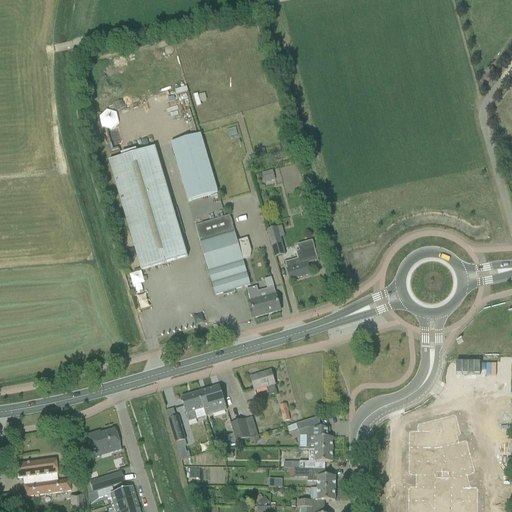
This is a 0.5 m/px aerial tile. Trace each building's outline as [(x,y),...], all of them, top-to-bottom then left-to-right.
[(171,145),(187,202),(217,194),(200,136),(171,145)] [(108,163),(138,261),(141,271),(188,257),(185,248),(167,190),(155,149),(108,163)] [(195,227),(215,296),(250,286),(229,217),(195,227)] [(267,231),(275,259),(285,256),(278,228),(267,231)] [(295,253),(298,260),(285,264),(287,271),(290,281),(310,275),(307,265),(317,262),(318,262),(312,242),(297,246),(299,252),(295,253)] [(141,271),(128,274),(132,287),(144,284),(141,271)] [(257,288),(247,291),(255,319),(280,312),(274,288),(273,288),(267,290),(258,293),(257,288)] [(251,378),(254,388),(255,392),(267,388),(269,396),(274,395),(275,397),(278,396),(270,372),(251,378)] [(220,387),(201,393),(203,401),(201,401),(206,417),(227,411),(220,387)] [(203,401),(201,393),(181,399),(188,423),(206,417),(201,401),(203,401)] [(280,406),(283,422),(290,421),(287,405),(280,406)] [(176,417),(168,420),(175,444),(185,441),(178,417),(176,417)] [(409,490),(408,511),(477,511),(478,492),(478,491),(478,490),(477,490),(476,489),(471,489),(469,477),(474,475),(475,475),(476,474),(476,473),(476,472),(469,444),(469,443),(468,442),(467,442),(466,442),(458,444),(456,438),(458,438),(459,437),(459,436),(460,435),(456,419),(455,418),(454,417),(453,417),(421,425),(420,425),(420,426),(419,427),(419,432),(413,432),(412,432),(411,433),(411,434),(410,471),(410,472),(410,473),(411,473),(417,476),(417,487),(412,487),(411,487),(410,488),(409,489),(409,490)] [(319,429),(319,418),(296,425),(298,431),(304,429),(307,429),(319,429)] [(258,437),(252,419),(244,421),(250,439),(258,437)] [(250,439),(244,421),(231,425),(236,443),(250,439)] [(333,451),(333,439),(329,439),(329,429),(319,429),(307,429),(307,443),(308,443),(308,451),(333,451)] [(99,434),(85,438),(92,461),(121,453),(115,432),(100,436),(99,434)] [(294,470),(313,470),(313,463),(332,463),(333,451),(308,451),(308,463),(299,462),(299,463),(299,470),(294,470)] [(22,486),(24,497),(70,491),(69,481),(58,482),(55,460),(16,466),(18,480),(22,479),(23,486),(22,486)] [(318,482),(318,490),(335,490),(335,477),(313,477),(313,470),(294,470),(294,478),(307,478),(307,482),(318,482)] [(190,471),(190,479),(199,479),(199,471),(190,471)] [(121,473),(88,483),(92,494),(124,484),(121,473)] [(282,489),(282,479),(268,479),(268,488),(282,489)] [(111,488),(96,493),(98,500),(106,497),(107,501),(111,500),(112,506),(135,499),(131,488),(113,494),(111,488)] [(335,490),(318,490),(318,502),(335,502),(335,490)] [(69,498),(70,511),(85,511),(83,496),(69,498)] [(135,499),(112,506),(114,511),(129,511),(138,509),(135,499)]
